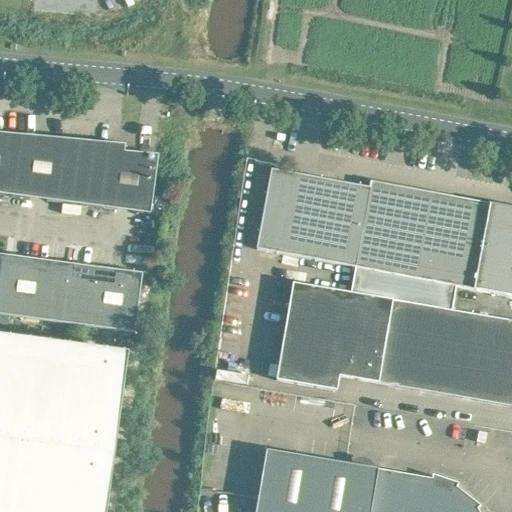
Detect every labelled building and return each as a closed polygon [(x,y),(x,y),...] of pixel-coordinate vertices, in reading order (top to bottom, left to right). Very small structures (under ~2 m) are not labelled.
[(20,136),(3,135),(0,134),(0,195),(12,197),(20,136)] [(89,143),(72,141),(20,136),(12,197),(81,207),(89,143)] [(125,153),(125,146),(89,143),(81,207),(150,216),(159,156),(125,153)] [(271,171),(256,251),(357,270),(454,288),(511,298),(511,209),(488,205),(488,206),(450,199),(431,195),(372,184),(371,184),(370,190),(350,186),(310,178),(308,178),(294,175),(292,175),(271,171)] [(0,317),(65,326),(73,266),(4,257),(0,285),(0,317)] [(134,335),(143,275),(73,266),(65,326),(134,335)] [(293,285),(276,382),(336,392),(337,393),(339,378),(511,407),(511,322),(450,312),(454,288),(357,270),(353,295),(293,285)] [(0,511),(106,511),(128,357),(0,339),(0,511)] [(266,452),(255,511),(477,511),(477,510),(480,508),(457,489),(458,485),(432,476),(431,480),(266,452)]
